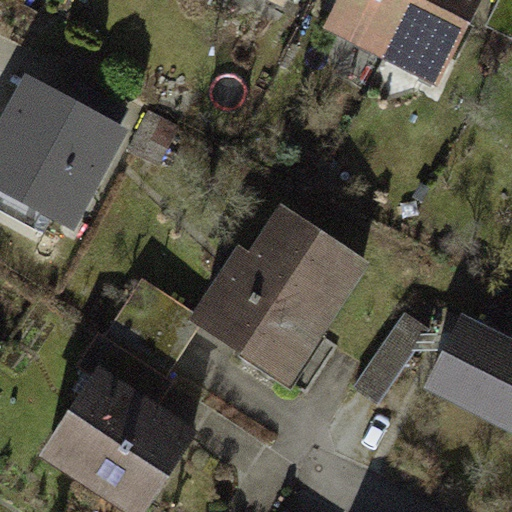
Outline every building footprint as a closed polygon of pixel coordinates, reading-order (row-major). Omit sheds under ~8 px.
[(347,0),(333,28),(387,58),(418,0),(347,0)] [(418,0),(387,58),(442,87),(489,0),(418,0)] [(133,125),(28,68),(0,120),(0,180),(80,223),(133,125)] [(301,208),(229,315),(304,365),(376,259),(301,208)] [(511,335),(473,317),(438,391),(511,426),(511,335)] [(111,378),(60,456),(145,511),(148,511),(199,436),(111,378)]
